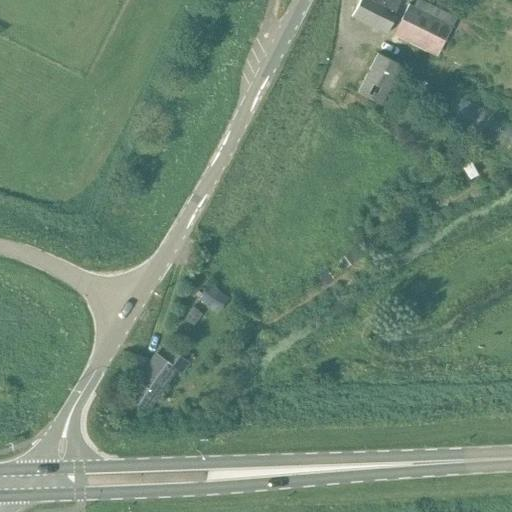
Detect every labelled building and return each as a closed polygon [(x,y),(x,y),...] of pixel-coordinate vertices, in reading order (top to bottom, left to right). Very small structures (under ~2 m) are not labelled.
[(360,0),(352,18),(386,35),(396,17),(394,16),(401,0),(360,0)] [(393,36),(436,57),(456,18),(419,0),(417,0),(414,7),(409,4),(393,36)] [(402,66),(378,53),(358,93),(381,106),(402,66)] [(511,122),(456,93),(441,121),(511,158),(511,156),(511,122)] [(327,271),(314,280),(321,289),(333,281),(327,271)] [(229,299),(209,284),(199,298),(219,313),(229,299)] [(201,313),(192,306),(183,319),(192,326),(201,313)] [(126,398),(147,412),(176,371),(180,374),(187,363),(170,351),(164,361),(156,355),(126,398)]
